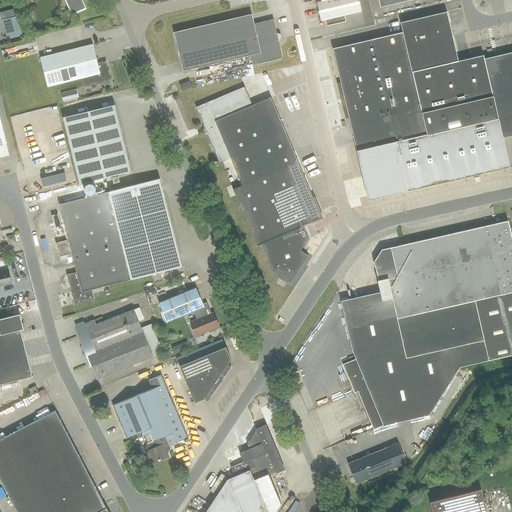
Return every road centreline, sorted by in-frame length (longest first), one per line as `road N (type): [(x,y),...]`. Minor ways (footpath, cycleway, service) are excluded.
road 1 (unclassified): [(267,363),(123,17)]
road 2 (unclassified): [(0,188),(19,210),(56,354),(144,511)]
road 3 (unclassified): [(352,242),(293,0)]
road 4 (unclassified): [(169,511),(267,363)]
road 5 (unclassified): [(352,242),(388,222),(511,193)]
road 6 (unclassified): [(330,511),(267,363)]
road 7 (unclassified): [(267,363),(352,242)]
